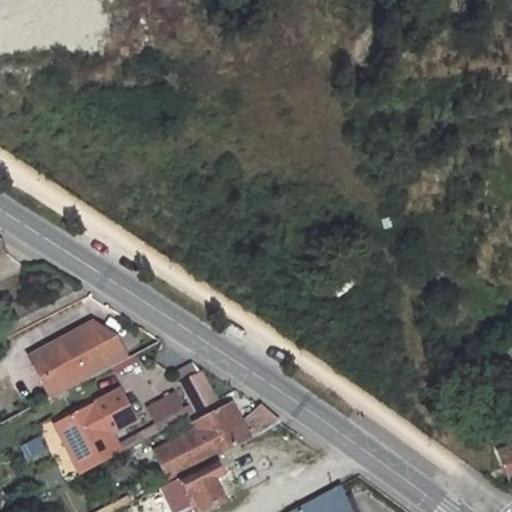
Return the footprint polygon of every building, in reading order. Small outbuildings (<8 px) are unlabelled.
[(128,358),(115,336),(92,319),(23,354),(50,398),(128,358)] [(201,370),(181,380),(197,415),(217,406),(201,370)] [(117,390),(50,424),(77,476),(121,454),(111,435),(134,423),(117,390)] [(153,425),(183,410),(174,390),(143,405),(153,425)] [(252,438),(233,402),(189,424),(191,430),(150,451),(166,482),(176,477),(216,456),(252,438)] [(262,408),(246,418),(255,436),(280,423),(262,408)] [(511,446),(497,452),(507,488),(511,486),(511,446)] [(216,456),(176,477),(194,511),(205,511),(236,495),(216,456)] [(351,511),(340,486),(287,511),(286,511),(351,511)]
